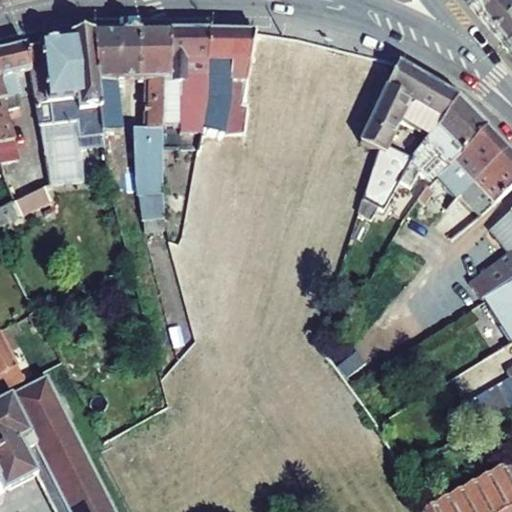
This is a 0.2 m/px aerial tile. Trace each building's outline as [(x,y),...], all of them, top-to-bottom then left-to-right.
[(511,0),(471,0),(467,3),(505,49),(511,43),(511,0)] [(208,34),(169,35),(170,83),(163,83),(161,131),(178,131),(178,140),(200,139),(201,134),(206,105),(208,34)] [(201,134),(223,139),(243,135),(247,110),(242,110),(256,35),(256,34),(208,34),(206,105),(201,134)] [(30,73),(39,129),(75,126),(78,140),(103,138),(103,134),(93,35),(70,37),(71,43),(25,48),(30,73)] [(103,134),(122,132),(115,84),(125,84),(124,35),(93,35),(103,134)] [(138,35),(138,84),(144,84),(142,132),(132,132),(136,198),(138,198),(142,225),(143,224),(163,221),(164,221),(162,154),(161,131),(163,83),(170,83),(169,35),(138,35)] [(290,40),(287,111),(314,112),(317,41),(290,40)] [(25,48),(0,53),(0,168),(17,163),(13,151),(16,149),(14,142),(16,141),(6,112),(20,109),(18,96),(19,95),(15,77),(30,73),(25,48)] [(403,119),(432,135),(457,101),(398,67),(395,71),(385,90),(359,145),(377,154),(361,202),(377,211),(382,213),(398,185),(414,156),(391,145),(403,119)] [(419,175),(431,186),(436,181),(440,175),(486,131),(457,101),(432,135),(414,156),(398,185),(410,191),(419,175)] [(39,129),(50,187),(83,184),(81,152),(104,148),(103,138),(78,140),(75,126),(39,129)] [(161,131),(162,154),(195,155),(196,155),(200,139),(178,140),(178,131),(161,131)] [(440,175),(460,196),(508,153),(486,131),(440,175)] [(494,207),(511,190),(511,156),(508,153),(460,196),(481,219),(494,207)] [(455,202),(460,196),(440,175),(436,181),(455,202)] [(4,183),(0,185),(0,212),(14,206),(15,205),(4,183)] [(416,203),(423,208),(432,196),(426,190),(416,203)] [(0,230),(22,219),(22,221),(51,205),(44,191),(15,205),(14,206),(0,212),(0,230)] [(356,216),(369,222),(377,211),(361,202),(356,216)] [(500,235),(511,250),(511,212),(489,231),(495,238),(500,235)] [(144,236),(164,234),(163,221),(143,224),(144,236)] [(0,233),(0,237),(4,245),(9,243),(4,232),(0,233)] [(495,238),(508,255),(511,251),(511,250),(500,235),(495,238)] [(511,251),(508,255),(468,285),(481,302),(483,301),(511,282),(511,251)] [(511,282),(483,301),(511,346),(511,345),(511,282)] [(171,336),(178,363),(195,344),(192,337),(190,333),(171,336)] [(0,390),(2,395),(23,384),(0,338),(0,390)] [(345,380),(365,365),(357,354),(336,369),(345,380)] [(477,428),(511,408),(511,385),(510,381),(465,407),(477,428)] [(0,490),(2,495),(35,478),(51,511),(112,511),(45,382),(0,404),(0,490)] [(158,439),(180,479),(281,425),(262,389),(215,414),(200,386),(161,407),(174,430),(158,439)] [(511,480),(504,466),(420,511),(505,511),(511,508),(511,480)]
